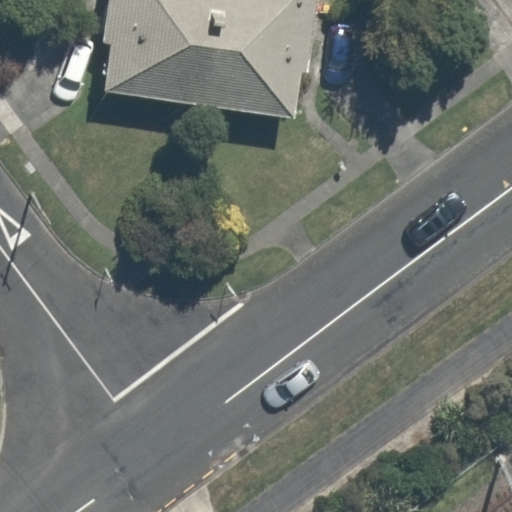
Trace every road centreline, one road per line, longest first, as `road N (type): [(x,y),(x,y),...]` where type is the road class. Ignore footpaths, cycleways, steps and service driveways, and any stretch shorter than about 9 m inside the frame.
road 1 (tertiary): [(154,455),(511,186)]
road 2 (residential): [(154,455),(0,249)]
